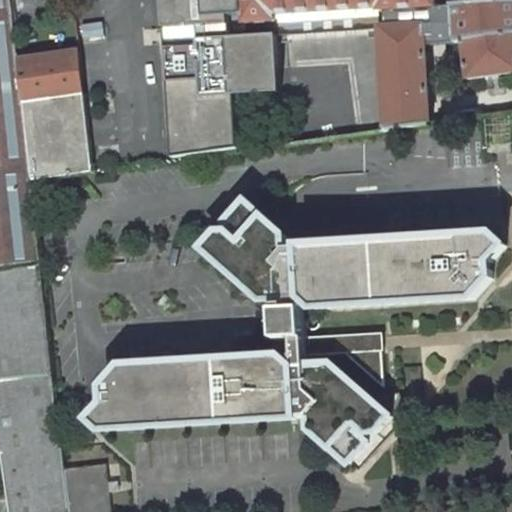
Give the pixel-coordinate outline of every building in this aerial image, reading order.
[(11,0),(0,0),(0,270),(42,264),(32,182),(23,102),(18,56),(11,0)] [(164,0),(174,162),(239,152),(236,96),(282,93),(278,36),(382,29),(387,131),(431,125),(427,46),(454,43),(453,42),(511,33),(511,0),(493,0),(494,1),(453,3),(452,0),(164,0)] [(511,33),(453,42),(454,43),(464,42),(469,79),(511,73),(511,33)] [(47,52),(18,56),(23,102),(83,94),(78,53),(48,57),(47,52)] [(83,94),(23,102),(32,182),(94,173),(85,94),(83,94)] [(511,113),(482,118),(484,149),(488,149),(489,153),(511,151),(511,147),(511,146),(511,113)] [(221,234),(207,250),(266,302),(291,300),(292,310),(275,311),(277,340),(293,339),(295,367),(294,367),(283,357),(124,367),(106,388),(106,396),(108,396),(108,403),(93,421),(105,432),(298,419),(298,418),(312,417),(312,431),(332,448),(351,464),(369,443),(364,438),(368,433),(369,433),(379,433),(393,417),(334,365),(308,367),(308,355),(347,353),(347,354),(385,388),(384,343),(383,334),(307,338),(305,310),(304,300),(305,300),(316,310),(476,300),(494,279),(493,271),(491,271),(491,264),(507,247),(495,235),(301,248),(301,249),(288,250),(287,237),(266,218),(249,203),(230,224),(236,229),(231,234),(231,233),(221,234)] [(0,451),(2,451),(10,511),(69,511),(65,470),(42,266),(0,272),(0,451)] [(107,465),(65,470),(69,511),(112,511),(110,492),(109,483),(107,465)] [(119,482),(109,483),(110,492),(120,491),(119,482)]
